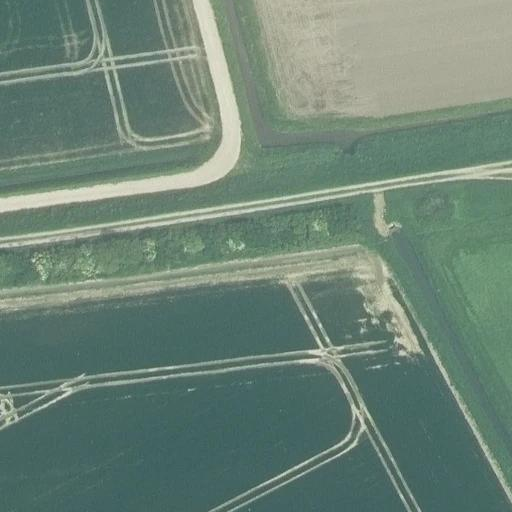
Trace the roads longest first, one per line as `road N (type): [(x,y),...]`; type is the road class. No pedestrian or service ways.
road 1 (track): [(511,165),(0,243)]
road 2 (track): [(200,0),(233,130),(226,165),(187,181),(0,205)]
